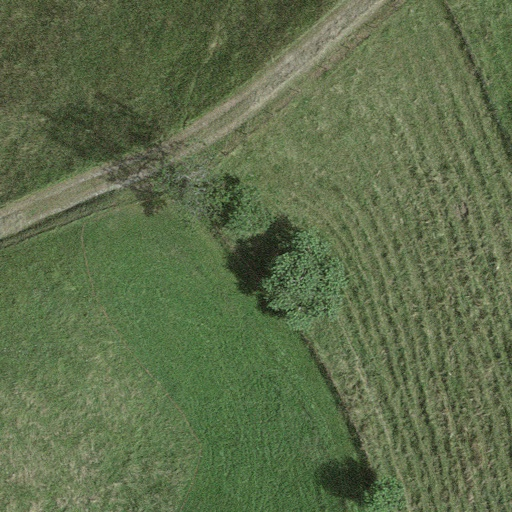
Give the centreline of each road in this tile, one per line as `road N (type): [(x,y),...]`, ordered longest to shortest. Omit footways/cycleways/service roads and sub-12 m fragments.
road 1 (track): [(375,0),(208,135),(0,226)]
road 2 (track): [(133,174),(342,398),(373,511)]
